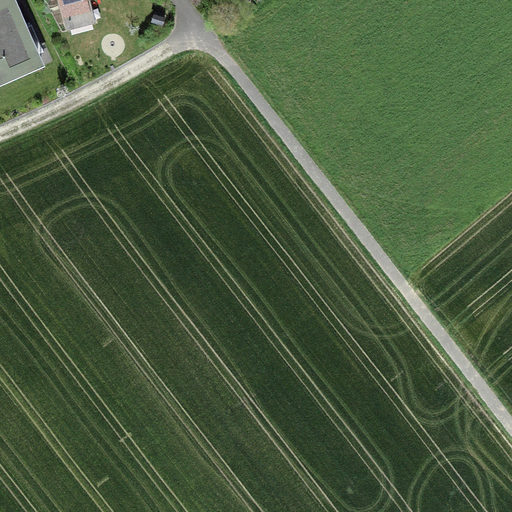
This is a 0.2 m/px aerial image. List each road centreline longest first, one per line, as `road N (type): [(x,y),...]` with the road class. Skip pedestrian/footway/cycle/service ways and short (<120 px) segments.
road 1 (track): [(511,429),(198,31)]
road 2 (track): [(0,132),(198,31)]
